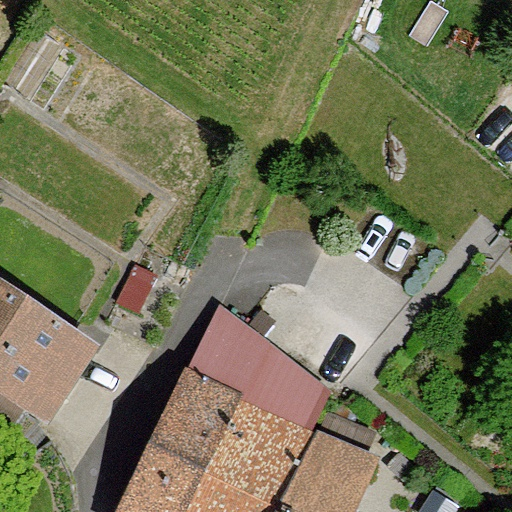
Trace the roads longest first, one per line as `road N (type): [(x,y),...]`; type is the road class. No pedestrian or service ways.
road 1 (track): [(219,259),(343,0)]
road 2 (residential): [(99,511),(109,459),(219,259)]
